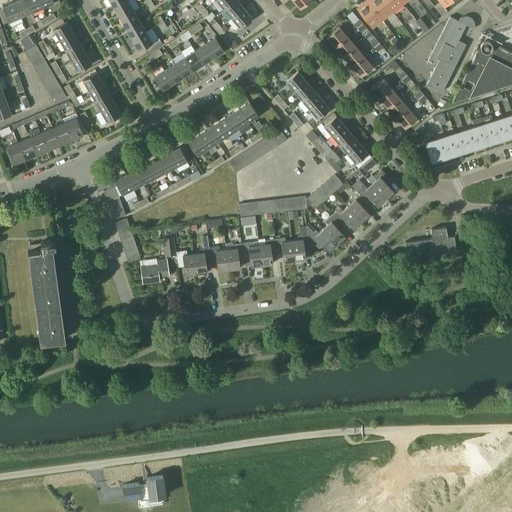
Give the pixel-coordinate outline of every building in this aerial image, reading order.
[(25,0),(17,0),(14,2),(20,16),(31,12),(25,0)] [(38,0),(25,0),(31,12),(42,7),(38,0)] [(108,0),(111,3),(114,8),(127,0),(108,0)] [(134,10),(127,0),(114,8),(120,19),(134,10)] [(149,9),(155,6),(151,0),(146,3),(149,9)] [(215,0),(223,9),(232,0),(215,0)] [(231,18),(243,7),(236,0),(232,0),(223,9),(231,18)] [(383,0),(371,0),(368,2),(382,20),(393,12),(383,0)] [(400,0),(383,0),(393,12),(403,3),(400,0)] [(430,1),(426,4),(429,9),(434,6),(430,1)] [(13,2),(3,7),(3,8),(9,21),(11,26),(17,23),(22,21),(20,16),(14,2),(13,2)] [(368,2),(358,11),(372,28),(382,20),(368,2)] [(200,3),(196,7),(200,12),(205,8),(200,3)] [(251,17),(243,7),(231,18),(239,27),(251,17)] [(209,13),(205,8),(200,12),(205,17),(209,13)] [(120,19),(122,22),(126,29),(140,21),(134,10),(120,19)] [(56,17),(53,13),(46,17),(48,22),(56,17)] [(160,15),(155,18),(159,25),(164,22),(160,15)] [(474,27),(474,25),(474,24),(474,23),(474,21),(473,20),(473,19),(472,18),(470,17),(469,16),(467,16),(466,16),(465,16),(463,16),(462,17),(460,18),(459,19),(458,20),(450,16),(439,37),(427,62),(435,66),(426,84),(442,92),(454,66),(447,63),(466,25),(473,28),(474,28),(474,27)] [(43,25),(48,22),(46,17),(40,20),(43,25)] [(353,23),(357,28),(363,23),(359,18),(353,23)] [(420,27),(424,24),(420,18),(416,21),(420,27)] [(65,21),(52,29),(58,40),(72,32),(65,21)] [(140,21),(126,29),(132,39),(146,31),(140,21)] [(216,21),(211,25),(216,30),(221,26),(216,21)] [(166,27),(167,27),(164,22),(159,25),(163,33),(162,33),(164,37),(170,33),(166,27)] [(199,23),(193,27),(196,31),(203,28),(199,23)] [(360,32),(366,27),(363,23),(357,28),(360,32)] [(424,24),(420,27),(424,32),(428,29),(424,24)] [(26,28),(25,29),(27,34),(35,30),(32,25),(31,25),(26,28)] [(225,31),(221,26),(216,30),(220,35),(225,31)] [(338,26),(326,36),(335,46),(347,36),(338,26)] [(183,33),(186,37),(196,31),(193,27),(188,30),(183,33)] [(19,33),(22,37),(27,34),(25,29),(19,33)] [(152,42),(146,31),(132,39),(138,50),(143,47),(152,42)] [(78,42),(72,32),(58,40),(65,50),(78,42)] [(179,36),(173,40),(176,44),(182,41),(179,36)] [(355,46),(347,36),(335,46),(343,56),(355,46)] [(214,37),(204,44),(213,57),(223,50),(214,37)] [(391,41),(396,46),(400,43),(395,37),(391,41)] [(152,42),(143,47),(147,54),(162,45),(158,38),(152,42)] [(370,43),(374,47),(379,42),(376,38),(370,43)] [(38,42),(42,49),(47,46),(43,39),(38,42)] [(168,43),(171,48),(176,44),(173,40),(168,43)] [(511,52),(495,44),(495,43),(491,44),(491,43),(491,42),(490,42),(489,41),(488,40),(487,40),(486,40),(485,40),(484,40),(483,40),(482,41),(481,42),(481,43),(480,44),(480,45),(480,46),(480,47),(481,47),(477,48),(477,50),(451,102),(511,81),(511,52)] [(78,42),(65,50),(71,60),(84,52),(78,42)] [(377,51),(383,46),(379,42),(374,47),(377,51)] [(400,43),(396,46),(400,51),(404,48),(400,43)] [(25,50),(28,56),(39,49),(36,44),(25,50)] [(204,44),(194,50),(203,64),(213,57),(204,44)] [(46,56),(51,53),(47,46),(42,49),(46,56)] [(364,55),(355,46),(343,56),(352,66),(364,55)] [(42,54),(39,49),(28,56),(31,61),(42,54)] [(153,53),(156,58),(162,54),(159,49),(153,53)] [(194,50),(184,57),(193,70),(203,64),(194,50)] [(91,63),(84,52),(71,60),(77,71),(91,63)] [(153,53),(147,57),(150,61),(156,58),(153,53)] [(45,60),(42,54),(31,61),(34,66),(45,60)] [(360,76),(372,66),(364,55),(352,66),(360,76)] [(184,57),(174,63),(183,77),(193,70),(184,57)] [(48,65),(45,60),(34,66),(37,71),(48,65)] [(55,60),(50,63),(54,70),(59,67),(55,60)] [(174,63),(164,70),(172,83),(183,77),(174,63)] [(51,70),(48,65),(37,71),(40,77),(51,70)] [(63,73),(59,67),(54,70),(58,76),(63,73)] [(54,75),(51,70),(40,77),(43,82),(54,75)] [(153,76),(162,90),(172,83),(164,70),(153,76)] [(403,70),(398,75),(401,79),(406,74),(403,70)] [(96,71),(82,79),(88,90),(102,82),(96,71)] [(297,71),(285,81),(293,90),(305,80),(297,71)] [(406,74),(401,79),(405,83),(410,78),(406,74)] [(18,75),(13,76),(16,84),(21,82),(18,75)] [(57,81),(54,75),(43,82),(46,87),(57,81)] [(383,78),(370,88),(379,98),(391,88),(383,78)] [(313,89),(305,80),(293,90),(301,100),(313,89)] [(60,86),(57,81),(46,87),(49,92),(60,86)] [(102,82),(88,90),(94,101),(108,93),(102,82)] [(63,91),(60,86),(49,92),(52,98),(63,91)] [(379,98),(387,108),(399,97),(391,88),(379,98)] [(301,100),(297,104),(304,112),(309,108),(309,109),(321,98),(313,89),(301,100)] [(73,90),(67,93),(71,100),(77,97),(73,90)] [(420,90),(415,95),(418,98),(418,99),(423,94),(420,90)] [(52,98),(55,103),(67,96),(63,91),(52,98)] [(94,101),(100,111),(114,103),(108,93),(94,101)] [(273,97),(278,103),(283,99),(278,94),(278,93),(273,97)] [(423,94),(418,99),(421,103),(427,98),(423,94)] [(75,106),(80,103),(77,97),(71,100),(75,106)] [(399,97),(387,108),(396,117),(408,107),(399,97)] [(317,118),(329,107),(321,98),(309,109),(317,118)] [(283,109),(288,105),(283,99),(278,103),(283,109)] [(68,100),(56,105),(58,109),(70,104),(68,100)] [(0,117),(10,114),(6,101),(0,103),(0,117)] [(249,102),(238,109),(247,122),(258,115),(249,102)] [(107,122),(120,114),(114,103),(100,111),(107,122)] [(56,105),(44,110),(46,114),(58,109),(56,105)] [(404,127),(416,117),(408,107),(396,117),(404,127)] [(238,109),(228,115),(237,129),(247,122),(238,109)] [(35,119),(46,114),(44,110),(33,115),(35,119)] [(85,111),(79,114),(84,121),(89,118),(85,111)] [(293,112),(289,116),(294,121),(298,118),(293,112)] [(511,134),(511,113),(502,116),(509,135),(511,134)] [(35,119),(33,115),(21,120),(23,124),(35,119)] [(228,115),(218,122),(227,135),(237,129),(228,115)] [(336,115),(324,126),(332,135),(344,125),(336,115)] [(509,135),(502,116),(493,120),(499,139),(509,135)] [(75,117),(64,122),(71,139),(83,134),(75,117)] [(92,124),(89,118),(84,121),(87,127),(92,124)] [(303,123),(298,118),(294,121),(299,127),(303,123)] [(23,124),(21,120),(10,125),(12,129),(23,124)] [(499,139),(493,120),(483,123),(489,142),(499,139)] [(71,139),(64,122),(52,127),(59,144),(71,139)] [(227,135),(218,122),(208,128),(217,142),(227,135)] [(489,142),(483,123),(473,126),(479,145),(489,142)] [(423,124),(419,128),(423,133),(427,129),(423,124)] [(11,131),(11,130),(12,129),(10,125),(0,128),(0,133),(1,136),(11,131)] [(344,125),(332,135),(340,144),(352,134),(344,125)] [(479,145),(473,126),(464,129),(470,148),(479,145)] [(59,144),(52,127),(40,132),(48,149),(59,144)] [(217,142),(208,128),(198,135),(207,148),(217,142)] [(279,128),(274,131),(281,142),(286,139),(279,128)] [(265,134),(262,129),(255,134),(258,139),(265,134)] [(470,148),(464,129),(454,132),(460,151),(470,148)] [(274,131),(269,134),(276,145),(281,142),(274,131)] [(40,132),(29,137),(36,154),(48,149),(40,132)] [(460,151),(454,132),(444,135),(450,154),(460,151)] [(249,138),(252,143),(258,139),(255,134),(249,138)] [(269,134),(264,138),(271,149),(276,145),(269,134)] [(352,134),(340,144),(347,153),(360,143),(352,134)] [(188,142),(196,155),(207,148),(198,135),(188,142)] [(450,154),(444,135),(434,138),(441,157),(450,154)] [(36,154),(29,137),(17,142),(24,159),(36,154)] [(264,138),(259,141),(266,152),(271,149),(264,138)] [(316,138),(311,142),(317,148),(321,144),(316,138)] [(441,157),(434,138),(425,141),(424,141),(424,142),(431,161),(441,157)] [(259,141),(254,144),(261,155),(266,152),(259,141)] [(5,147),(12,164),(24,159),(17,142),(5,147)] [(242,142),(234,147),(238,152),(245,147),(242,142)] [(356,163),(368,152),(360,143),(347,153),(356,163)] [(254,144),(249,148),(256,159),(261,155),(254,144)] [(321,144),(317,148),(321,153),(325,149),(321,144)] [(186,160),(179,146),(168,152),(175,166),(186,160)] [(228,151),(232,156),(238,152),(234,147),(228,151)] [(249,148),(244,151),(251,162),(256,159),(249,148)] [(244,151),(239,154),(246,165),(251,162),(244,151)] [(175,166),(168,152),(157,157),(165,172),(175,166)] [(239,154),(233,158),(240,168),(246,165),(239,154)] [(221,155),(214,160),(217,165),(224,160),(221,155)] [(331,156),(327,160),(332,166),(337,163),(331,156)] [(157,157),(147,163),(154,177),(165,172),(157,157)] [(235,172),(240,168),(233,158),(228,161),(235,172)] [(363,166),(362,167),(365,172),(376,163),(375,161),(372,158),(363,166)] [(208,164),(211,169),(217,165),(214,160),(208,164)] [(147,163),(136,168),(143,183),(154,177),(147,163)] [(337,163),(332,166),(337,172),(341,168),(337,163)] [(143,183),(136,168),(125,174),(133,188),(143,183)] [(385,198),(393,191),(385,182),(389,178),(381,169),(374,176),(377,179),(372,183),(385,198)] [(343,183),(335,173),(330,177),(338,187),(343,183)] [(125,174),(114,179),(122,194),(126,201),(136,195),(133,188),(125,174)] [(189,175),(182,179),(184,184),(192,180),(189,175)] [(330,177),(325,181),(334,191),(338,187),(330,177)] [(175,182),(178,187),(184,184),(182,179),(175,182)] [(325,181),(320,185),(329,195),(334,191),(325,181)] [(354,183),(352,186),(357,191),(365,200),(369,196),(377,205),(385,198),(372,183),(367,188),(364,184),(362,182),(357,186),(354,183)] [(103,190),(105,195),(117,191),(115,185),(103,190)] [(320,185),(316,189),(324,199),(329,195),(320,185)] [(171,191),(168,186),(161,190),(163,195),(171,191)] [(316,189),(311,193),(320,203),(324,199),(316,189)] [(154,193),(157,198),(163,195),(161,190),(154,193)] [(119,197),(117,191),(105,195),(107,201),(119,197)] [(357,191),(345,203),(347,206),(361,220),(369,213),(361,204),(365,200),(357,191)] [(307,197),(311,203),(315,207),(320,203),(311,193),(306,197),(307,197)] [(121,203),(119,197),(107,201),(109,207),(121,203)] [(146,197),(139,201),(142,206),(149,202),(146,197)] [(133,204),(135,209),(142,206),(139,201),(133,204)] [(123,208),(121,203),(109,207),(111,213),(123,208)] [(342,210),(340,207),(332,214),(340,223),(345,219),(353,228),(361,220),(347,206),(342,210)] [(125,214),(123,208),(111,213),(113,218),(125,214)] [(325,221),(328,224),(323,228),(336,243),(344,235),(336,227),(340,223),(332,214),(325,221)] [(241,217),(242,225),(256,224),(255,215),(241,217)] [(126,217),(114,221),(116,227),(128,223),(126,217)] [(128,223),(116,227),(118,233),(130,228),(128,223)] [(298,239),(292,240),(294,260),(305,258),(304,247),(309,246),(306,225),(299,226),(300,235),(298,235),(298,239)] [(307,225),(306,225),(309,246),(316,245),(321,241),(328,250),(336,243),(323,228),(318,233),(315,230),(313,231),(307,225)] [(456,250),(454,235),(448,235),(446,226),(431,228),(431,237),(405,241),(407,256),(456,250)] [(130,228),(118,233),(120,238),(132,234),(130,228)] [(132,234),(120,238),(122,244),(134,240),(132,234)] [(163,238),(165,255),(176,254),(174,236),(163,238)] [(285,237),(275,238),(277,250),(282,249),(284,261),(294,260),(292,240),(285,241),(285,237)] [(265,243),(259,244),(261,264),(272,263),(271,251),(277,250),(275,238),(264,239),(265,243)] [(51,239),(24,243),(37,342),(64,338),(51,239)] [(134,240),(122,244),(124,250),(136,246),(134,240)] [(252,241),(241,242),(243,255),(249,254),(250,265),(261,264),(259,244),(252,245),(252,241)] [(228,269),(239,267),(238,255),(243,255),(241,242),(232,244),(232,248),(226,248),(228,269)] [(216,258),(218,270),(228,269),(226,248),(220,249),(219,245),(208,247),(210,259),(216,258)] [(136,246),(124,250),(126,256),(138,251),(136,246)] [(199,252),(193,253),(196,273),(206,272),(205,259),(210,259),(208,247),(199,248),(199,252)] [(184,263),(185,274),(196,273),(193,253),(187,254),(186,250),(176,251),(177,263),(184,263)] [(126,256),(128,261),(140,257),(138,251),(126,256)] [(169,273),(167,258),(157,260),(157,258),(144,259),(145,265),(141,265),(143,282),(159,280),(159,275),(169,273)] [(413,473),(392,475),(396,508),(416,506),(413,473)] [(139,506),(164,502),(163,495),(165,494),(162,475),(146,477),(147,483),(146,484),(139,484),(139,482),(122,484),(124,498),(137,496),(139,506)]
